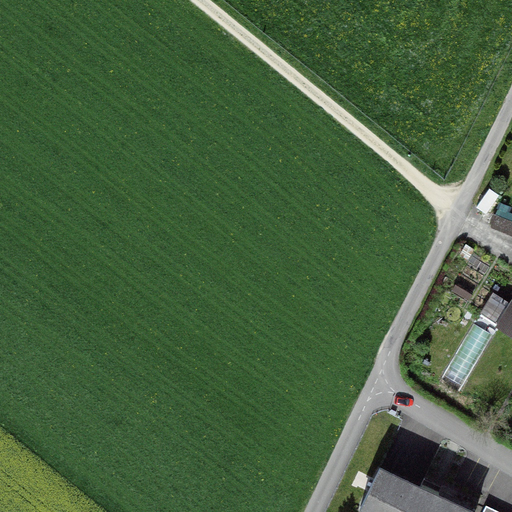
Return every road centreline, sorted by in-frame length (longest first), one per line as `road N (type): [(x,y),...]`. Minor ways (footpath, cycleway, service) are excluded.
road 1 (track): [(193,0),(456,210)]
road 2 (residential): [(376,385),(511,96)]
road 3 (residential): [(511,464),(376,385)]
road 4 (residential): [(315,511),(376,385)]
